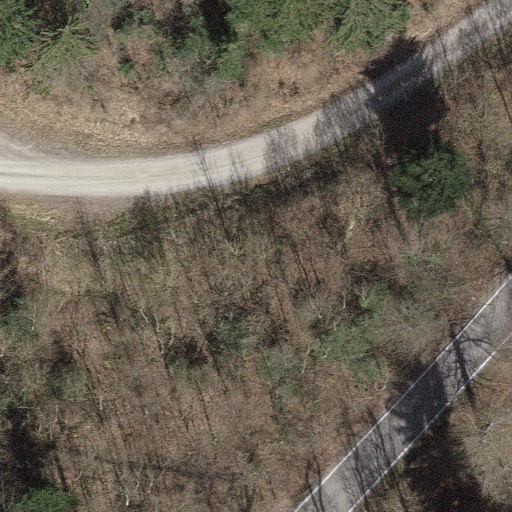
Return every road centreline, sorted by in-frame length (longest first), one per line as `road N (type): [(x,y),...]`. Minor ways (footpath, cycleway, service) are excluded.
road 1 (track): [(0,169),(173,163),(283,142),(407,77),(511,1)]
road 2 (tertiary): [(331,511),(511,307)]
